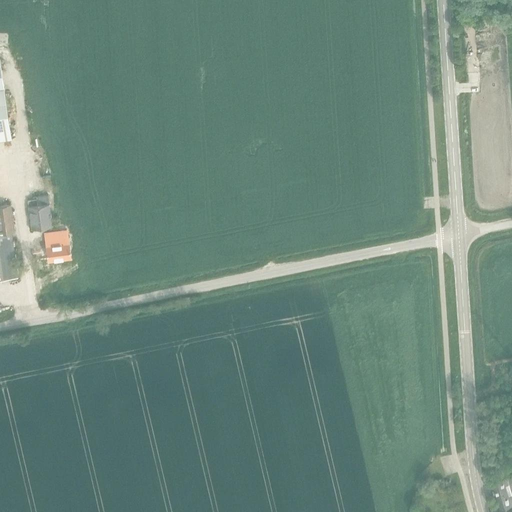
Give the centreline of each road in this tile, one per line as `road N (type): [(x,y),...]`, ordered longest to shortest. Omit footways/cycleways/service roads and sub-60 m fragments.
road 1 (unclassified): [(0,327),(457,235)]
road 2 (secondary): [(483,511),(457,235)]
road 3 (secondary): [(457,235),(442,0)]
